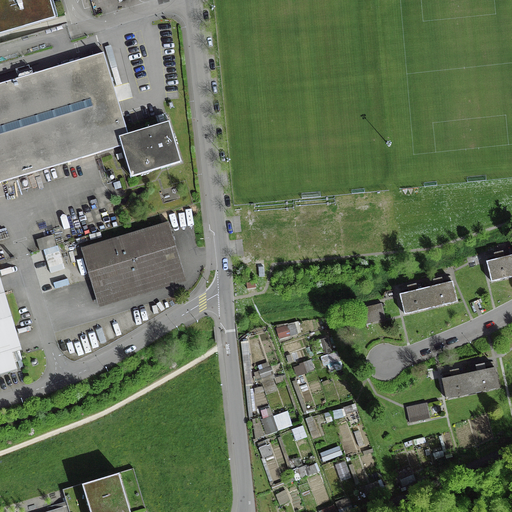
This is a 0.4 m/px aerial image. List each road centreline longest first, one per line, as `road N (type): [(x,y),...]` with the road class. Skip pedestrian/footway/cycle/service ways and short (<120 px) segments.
road 1 (residential): [(191,0),(221,281)]
road 2 (track): [(0,453),(110,411),(227,342)]
road 3 (residential): [(221,281),(244,511)]
road 4 (residential): [(221,281),(181,316),(61,379)]
road 5 (residential): [(511,443),(366,511)]
road 6 (residential): [(511,307),(385,362)]
road 7 (residential): [(25,259),(61,379)]
